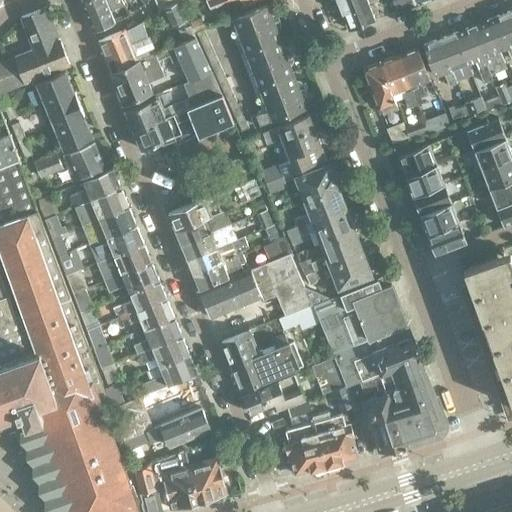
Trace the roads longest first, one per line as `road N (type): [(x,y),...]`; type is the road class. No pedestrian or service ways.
road 1 (residential): [(63,0),(274,511)]
road 2 (residential): [(415,274),(326,56)]
road 3 (residential): [(485,463),(415,274)]
road 4 (residential): [(473,0),(326,56)]
road 5 (secondary): [(351,506),(485,463)]
